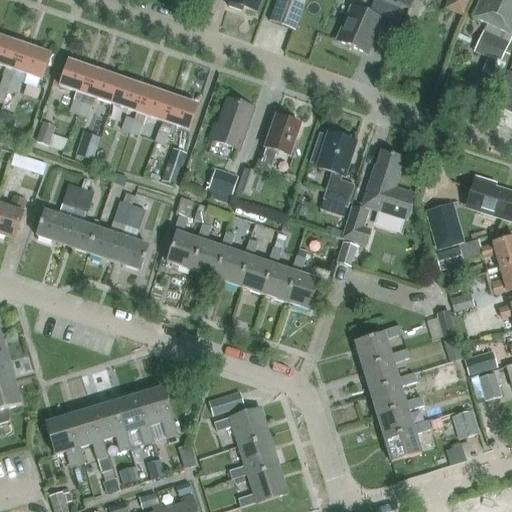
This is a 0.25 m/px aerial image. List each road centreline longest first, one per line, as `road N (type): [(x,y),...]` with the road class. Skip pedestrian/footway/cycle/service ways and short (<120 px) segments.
road 1 (residential): [(511,144),(81,0)]
road 2 (residential): [(346,511),(311,405),(287,382),(0,285)]
road 3 (residential): [(366,511),(511,465)]
